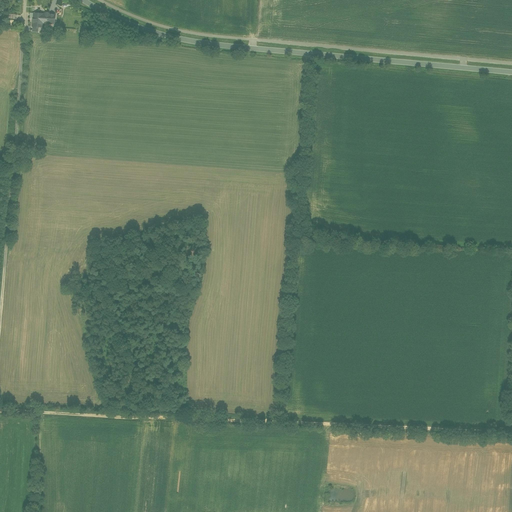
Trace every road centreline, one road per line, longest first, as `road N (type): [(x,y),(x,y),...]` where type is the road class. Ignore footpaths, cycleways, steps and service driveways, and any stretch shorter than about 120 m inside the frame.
road 1 (track): [(511,433),(0,410)]
road 2 (tertiary): [(511,70),(192,41),(83,0)]
road 3 (track): [(25,0),(12,173)]
road 4 (track): [(12,173),(0,319)]
